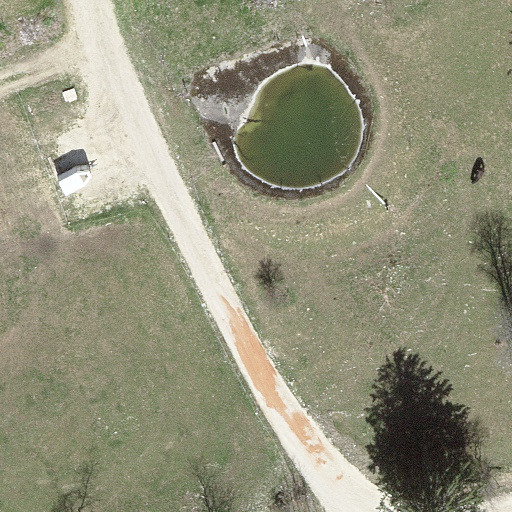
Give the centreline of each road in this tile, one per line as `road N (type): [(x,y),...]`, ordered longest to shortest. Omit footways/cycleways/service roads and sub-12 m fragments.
road 1 (track): [(338,511),(290,446),(118,131)]
road 2 (track): [(78,0),(118,131)]
